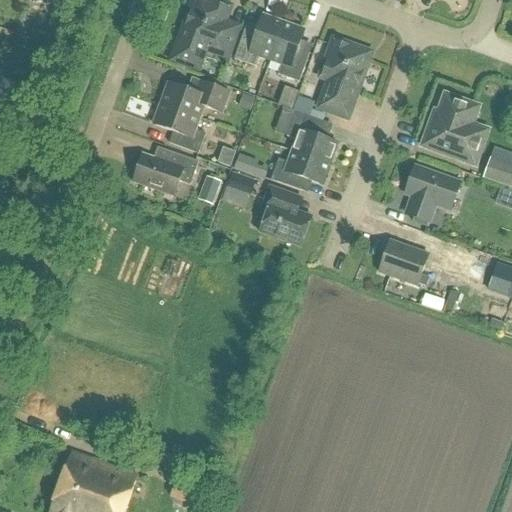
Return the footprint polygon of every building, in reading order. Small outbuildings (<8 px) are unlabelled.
[(228,59),(238,29),(224,24),(230,9),(206,1),(193,6),(174,61),(198,70),(205,51),(228,59)] [(270,63),(284,24),(263,17),(257,36),(245,31),(234,61),(256,68),(260,59),(270,63)] [(284,24),(270,63),(281,67),(278,76),(299,84),(310,55),(298,51),(305,32),(284,24)] [(48,36),(47,42),(54,44),(55,38),(48,36)] [(348,119),(368,62),(363,53),(334,42),(324,71),(329,81),(330,82),(320,109),(348,119)] [(47,49),(40,56),(49,64),(52,62),(56,58),(54,56),(47,49)] [(0,81),(0,95),(4,97),(2,100),(33,111),(39,96),(0,81)] [(161,106),(200,120),(204,108),(222,115),(229,94),(192,81),(188,92),(169,85),(161,106)] [(244,97),(239,110),(251,114),(256,102),(244,97)] [(0,112),(5,114),(8,105),(3,103),(4,101),(0,99),(0,112)] [(476,162),(485,138),(482,132),(470,128),(475,114),(473,108),(450,100),(445,103),(440,117),(436,116),(426,144),(428,149),(471,164),(476,162)] [(196,132),(200,120),(161,106),(154,127),(174,134),(170,145),(199,156),(206,136),(196,132)] [(292,153),(331,167),(338,146),(320,139),(325,124),(310,119),(296,114),(287,138),(296,141),(292,153)] [(312,114),(310,119),(325,124),(327,119),(312,114)] [(106,148),(126,153),(129,142),(109,137),(106,148)] [(511,191),(511,156),(494,150),(483,181),(511,191)] [(323,188),(331,167),(292,153),(288,164),(279,161),(271,182),(301,193),(305,181),(323,188)] [(191,187),(199,164),(173,155),(170,165),(143,156),(133,184),(173,199),(179,183),(191,187)] [(240,157),(235,171),(264,182),(268,171),(256,167),(258,163),(240,157)] [(446,212),(456,184),(411,168),(401,196),(406,198),(400,215),(424,224),(431,207),(446,212)] [(250,199),(256,182),(232,174),(226,191),(250,199)] [(213,207),(222,185),(206,179),(198,202),(213,207)] [(301,249),(312,219),(297,213),(302,200),(270,188),(264,205),(270,207),(260,235),(301,249)] [(511,192),(506,190),(502,201),(511,204),(511,192)] [(418,288),(429,257),(390,243),(379,274),(418,288)] [(488,277),(486,283),(498,288),(504,270),(493,266),(488,277)] [(125,511),(138,478),(72,454),(50,511),(125,511)] [(203,510),(210,490),(177,479),(170,499),(203,510)]
